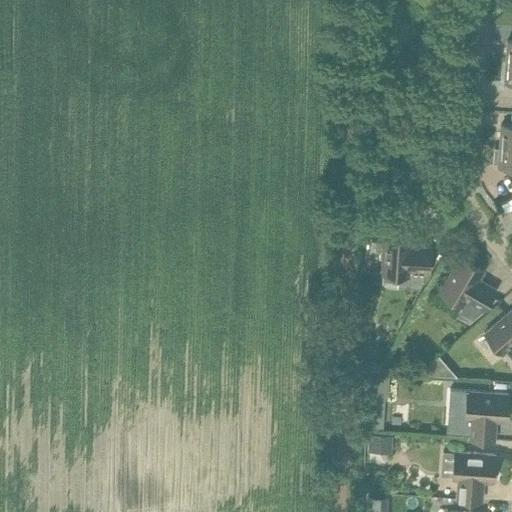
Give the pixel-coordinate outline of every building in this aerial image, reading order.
[(511,113),(511,114),(510,125),(501,124),(499,145),(511,145),(511,113)] [(495,148),(494,162),(498,163),(498,166),(511,166),(511,145),(499,145),(499,149),(495,148)] [(381,273),(398,274),(397,285),(419,286),(422,281),(424,281),(429,271),(430,246),(411,245),(412,235),(384,233),(381,273)] [(460,256),(439,290),(463,305),(457,316),(468,322),(482,310),(495,288),(479,278),(484,270),(460,256)] [(511,307),(484,332),(503,353),(506,350),(511,356),(511,307)] [(470,418),(469,437),(494,439),(496,420),(505,421),(507,393),(467,390),(465,418),(470,418)] [(368,433),(367,450),(388,451),(390,434),(368,433)] [(458,479),(456,498),(482,500),(483,481),(493,481),(495,453),(455,450),(453,478),(458,479)]
